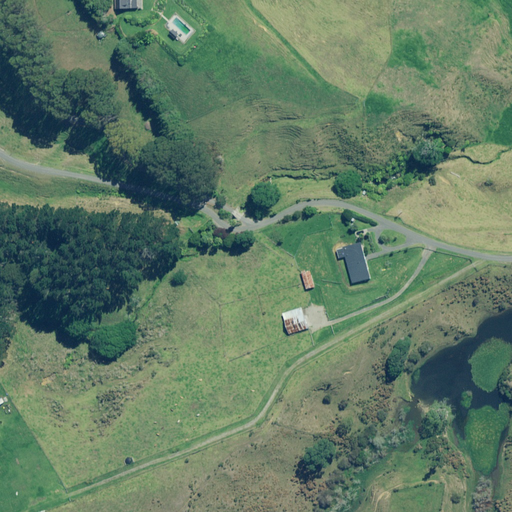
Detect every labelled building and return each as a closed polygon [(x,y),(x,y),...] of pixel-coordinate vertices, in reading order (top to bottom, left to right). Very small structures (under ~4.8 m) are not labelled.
[(116,0),(117,10),(140,9),(139,0),(116,0)] [(347,225),(345,219),(329,223),(330,229),(347,225)] [(360,245),(357,234),(342,237),(345,248),(338,251),(340,259),(347,257),(354,284),(372,279),(363,244),(360,245)] [(379,276),(376,268),(371,270),(374,278),(379,276)] [(316,287),(312,270),(304,272),(308,290),(316,287)] [(310,329),(304,308),(284,314),(290,335),(310,329)] [(8,397),(0,400),(0,406),(10,401),(8,397)]
